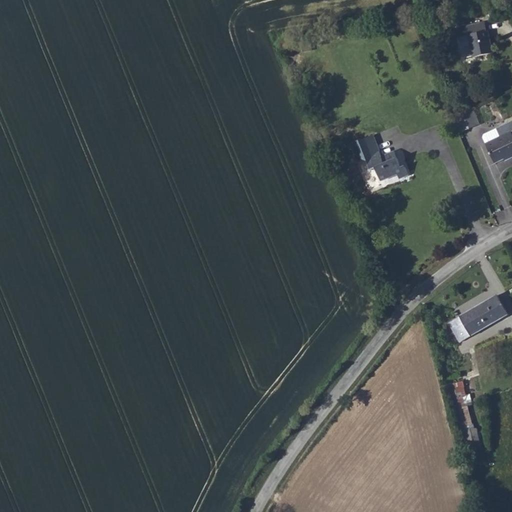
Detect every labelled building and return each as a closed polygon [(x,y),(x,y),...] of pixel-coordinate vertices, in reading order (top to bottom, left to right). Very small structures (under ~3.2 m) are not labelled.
[(490,24),(461,29),(463,40),(475,38),(478,59),(499,56),(495,34),(492,35),(490,24)] [(470,114),(477,132),(485,128),(479,109),(470,114)] [(470,114),(458,119),(465,136),(477,132),(470,114)] [(510,142),(495,148),(503,165),(511,161),(511,130),(506,133),(510,142)] [(493,143),(495,148),(510,142),(506,133),(495,138),(493,143)] [(406,183),(415,179),(412,171),(408,171),(403,156),(389,160),(381,137),(356,146),(361,158),(373,162),(376,172),(382,170),(387,183),(403,178),(406,183)] [(500,227),(511,221),(511,204),(493,213),(500,227)] [(454,333),(464,350),(511,318),(501,302),(454,333)]
